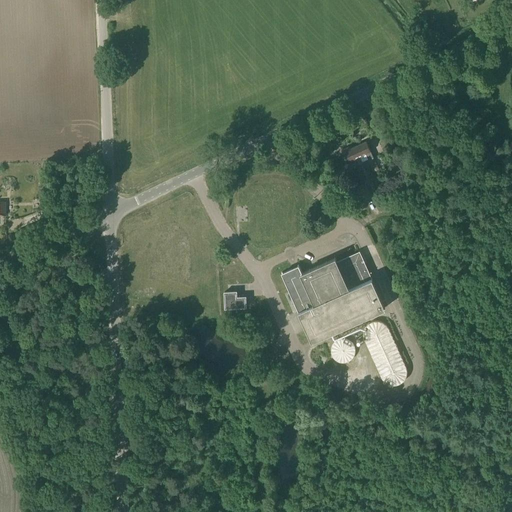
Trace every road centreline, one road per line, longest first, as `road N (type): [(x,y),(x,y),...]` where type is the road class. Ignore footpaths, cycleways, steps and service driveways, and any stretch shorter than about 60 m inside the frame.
road 1 (tertiary): [(111,214),(511,24)]
road 2 (unclassified): [(123,511),(111,214)]
road 3 (track): [(423,65),(442,133),(423,203),(511,246)]
road 4 (unclassified): [(111,214),(101,0)]
road 5 (track): [(286,333),(262,394),(264,511)]
road 6 (track): [(298,511),(324,404),(261,404)]
road 7 (track): [(511,424),(477,446),(416,422),(394,397)]
road 8 (tertiary): [(0,270),(111,214)]
